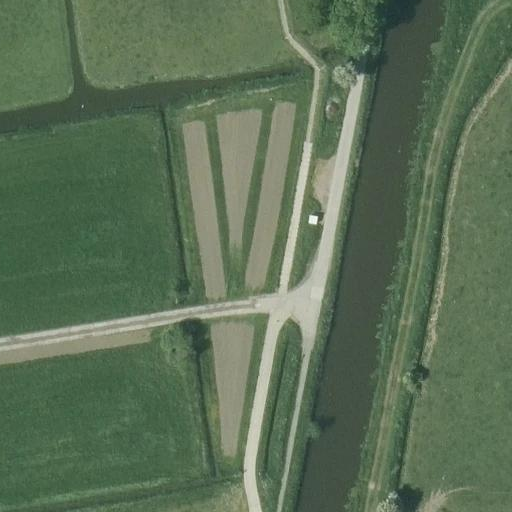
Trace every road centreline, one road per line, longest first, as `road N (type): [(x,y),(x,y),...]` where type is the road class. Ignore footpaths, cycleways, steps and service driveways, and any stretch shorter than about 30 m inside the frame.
road 1 (track): [(371,511),(437,142),(483,0)]
road 2 (track): [(278,302),(319,76),(287,33),(283,0)]
road 3 (unclassified): [(309,296),(372,0)]
